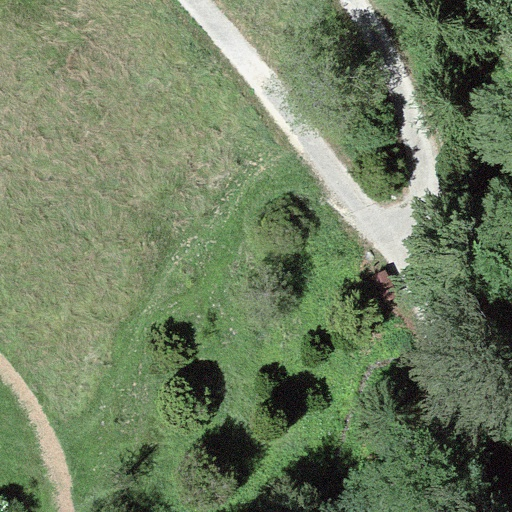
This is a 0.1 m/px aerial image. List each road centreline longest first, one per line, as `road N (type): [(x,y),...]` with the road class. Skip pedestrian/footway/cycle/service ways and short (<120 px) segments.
road 1 (track): [(433,511),(453,362),(429,253),(427,173),(371,27),(351,0)]
road 2 (track): [(181,0),(356,214),(429,253)]
